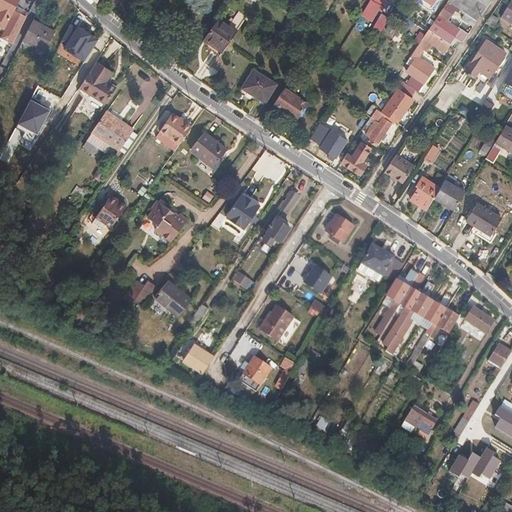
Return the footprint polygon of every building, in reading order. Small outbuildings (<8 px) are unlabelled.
[(15,5),(17,0),(2,0),(0,5),(0,21),(5,24),(10,14),(15,5)] [(152,8),(157,0),(150,0),(147,5),(152,8)] [(361,17),(372,23),(382,7),(371,0),(361,17)] [(490,0),(448,0),(447,2),(453,5),(469,16),(477,20),(477,19),(485,9),(490,0)] [(511,23),(511,0),(508,0),(499,16),(511,23)] [(469,16),(453,5),(447,2),(440,14),(455,25),(460,28),(469,16)] [(26,11),(15,5),(5,24),(1,32),(12,38),(26,11)] [(42,42),(52,23),(33,13),(23,32),(42,42)] [(454,38),(460,28),(455,25),(440,14),(433,24),(428,31),(437,37),(450,45),(454,38)] [(491,27),(497,19),(490,15),(485,23),(491,27)] [(382,34),(388,20),(380,16),(374,30),(382,34)] [(468,33),(477,20),(469,16),(460,28),(468,33)] [(222,53),(237,32),(218,18),(203,40),(222,53)] [(46,43),(55,25),(52,23),(42,42),(46,43)] [(98,40),(78,27),(64,49),(83,61),(98,40)] [(462,42),(468,33),(460,28),(454,38),(462,42)] [(450,45),(437,37),(428,31),(423,39),(444,53),(450,45)] [(505,54),(484,41),(463,71),(472,77),(478,69),(490,77),(505,54)] [(425,80),(433,69),(418,59),(424,51),(418,47),(408,62),(411,64),(406,72),(400,81),(402,82),(410,87),(415,91),(418,93),(425,80)] [(108,77),(114,68),(99,58),(98,59),(89,73),(99,79),(104,82),(108,77)] [(406,72),(411,64),(408,62),(402,70),(406,72)] [(97,93),(104,82),(99,79),(89,73),(82,83),(97,93)] [(113,91),(119,83),(108,77),(104,82),(97,93),(107,99),(113,91)] [(268,109),(279,91),(256,77),(249,88),(252,89),(247,97),(268,109)] [(397,124),(413,100),(410,99),(415,91),(410,87),(402,82),(400,84),(399,86),(399,89),(398,92),(386,108),(381,105),(378,111),(382,114),(385,115),(394,122),(397,124)] [(306,108),(281,93),(270,111),(278,116),(279,114),(284,118),(296,124),(306,108)] [(50,111),(30,100),(18,124),(38,135),(50,111)] [(183,139),(194,123),(177,111),(166,127),(166,128),(183,139)] [(106,141),(119,120),(116,118),(115,120),(105,113),(93,131),(106,141)] [(362,132),(371,117),(364,113),(355,127),(362,132)] [(383,141),(387,134),(385,133),(391,124),(393,125),(394,122),(385,115),(381,122),(367,142),(376,148),(380,140),(383,141)] [(119,150),(133,130),(119,120),(106,141),(110,143),(109,145),(119,150)] [(511,126),(501,146),(511,153),(511,126)] [(183,139),(166,128),(162,134),(178,145),(183,139)] [(335,160),(347,141),(332,131),(319,150),(335,160)] [(225,152),(202,134),(188,152),(212,170),(225,152)] [(492,148),(495,142),(487,137),(484,143),(492,148)] [(489,151),(492,148),(484,143),(482,147),(489,151)] [(365,168),(360,165),(370,150),(361,144),(352,158),(346,155),(338,166),(358,179),(365,168)] [(402,185),(413,168),(395,156),(383,173),(389,177),(395,181),(402,185)] [(426,179),(433,168),(426,163),(419,174),(426,179)] [(432,201),(438,191),(422,181),(416,191),(418,192),(411,204),(425,213),(432,201)] [(463,194),(444,182),(438,191),(432,201),(452,213),(463,194)] [(292,204),(299,193),(293,189),(285,200),(292,204)] [(115,222),(129,201),(114,190),(100,212),(115,222)] [(247,227),(251,221),(257,211),(239,199),(223,222),(233,229),(242,235),(247,227)] [(172,244),(188,221),(180,215),(178,217),(159,202),(151,213),(153,214),(148,220),(158,228),(156,231),(172,244)] [(491,234),(499,220),(475,206),(464,223),(474,229),(471,234),(490,245),(495,236),(491,234)] [(344,244),(355,226),(339,216),(328,234),(344,244)] [(280,242),(289,228),(274,219),(265,233),(266,233),(262,240),(270,245),(274,239),(280,242)] [(253,230),(257,225),(257,224),(251,221),(247,227),(253,230)] [(402,264),(393,259),(394,258),(372,245),(361,263),(382,276),(383,276),(383,275),(392,281),(402,264)] [(382,276),(361,263),(357,271),(378,283),(382,276)] [(323,296),(333,280),(316,269),(305,284),(323,296)] [(400,305),(418,273),(412,270),(406,279),(405,282),(398,278),(387,297),(394,302),(391,308),(389,307),(377,327),(383,331),(390,321),(400,305)] [(411,310),(420,295),(415,292),(425,275),(420,272),(418,273),(400,305),(405,308),(398,319),(382,345),(387,348),(411,310)] [(143,305),(154,288),(136,277),(123,300),(133,306),(136,301),(143,305)] [(175,325),(187,307),(161,290),(150,308),(164,318),(175,325)] [(424,319),(433,302),(420,295),(411,310),(387,348),(385,352),(392,355),(400,343),(413,321),(410,320),(414,313),(424,319)] [(328,311),(314,301),(309,308),(324,318),(328,311)] [(437,326),(446,310),(433,302),(424,319),(431,324),(428,330),(422,340),(417,348),(407,365),(411,368),(415,361),(423,348),(437,326)] [(193,333),(207,312),(200,307),(193,318),(186,328),(193,333)] [(278,342),(293,319),(276,308),(268,320),(261,330),(278,342)] [(449,334),(459,317),(446,310),(437,326),(449,334)] [(487,336),(494,323),(473,310),(465,323),(487,336)] [(207,366),(213,357),(195,344),(183,362),(202,374),(207,366)] [(502,370),(511,353),(511,352),(500,345),(489,362),(502,370)] [(313,365),(317,358),(310,353),(306,360),(313,365)] [(272,369),(255,358),(243,374),(260,386),(272,369)] [(298,379),(307,366),(300,361),(290,378),(295,381),(291,387),(297,391),(303,382),(298,379)] [(419,372),(423,365),(415,361),(411,368),(419,372)] [(415,387),(419,380),(410,375),(406,382),(415,387)] [(461,435),(480,405),(474,402),(456,431),(461,435)] [(494,424),(511,436),(511,412),(498,404),(492,413),(498,417),(494,424)] [(466,441),(486,409),(480,405),(461,435),(460,438),(466,441)] [(435,424),(412,410),(404,422),(418,431),(422,425),(431,431),(435,424)] [(322,433),(329,421),(322,417),(315,428),(322,433)] [(479,473),(488,478),(498,460),(491,456),(492,452),(484,447),(478,456),(468,472),(477,477),(479,473)] [(465,477),(468,472),(478,456),(469,451),(465,458),(457,453),(448,470),(457,475),(458,473),(465,477)]
